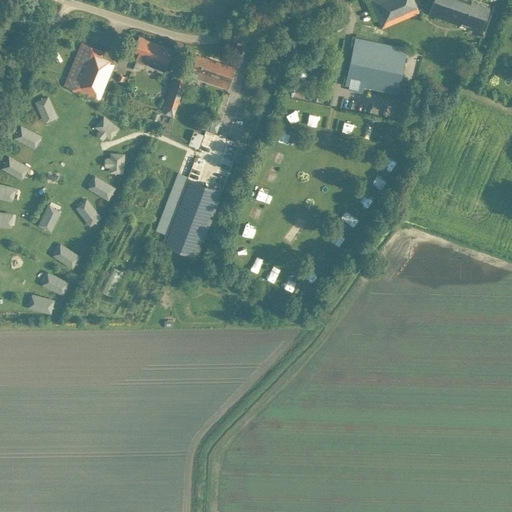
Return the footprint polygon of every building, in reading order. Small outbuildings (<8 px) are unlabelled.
[(369,0),(381,27),(419,11),(414,0),(369,0)] [(432,0),(428,13),(460,24),(461,22),(470,25),(469,27),(481,31),(489,6),(470,0),(432,0)] [(73,28),(70,35),(85,41),(88,33),(73,28)] [(173,50),(138,36),(133,50),(138,52),(136,59),(164,71),(173,50)] [(364,86),(398,94),(399,89),(405,90),(406,83),(400,82),(408,48),(355,36),(345,85),(349,86),(348,89),(362,92),(364,86)] [(64,85),(73,88),(84,93),(100,99),(114,63),(109,61),(110,58),(103,55),(105,50),(81,40),(64,85)] [(185,66),(183,73),(186,74),(228,87),(235,66),(190,52),(185,66)] [(163,106),(161,113),(172,117),(174,109),(175,110),(178,100),(167,96),(163,106)] [(307,124),(316,125),(317,115),(309,114),(307,124)] [(105,115),(95,126),(108,139),(119,128),(105,115)] [(344,121),(342,130),(355,131),(356,123),(344,121)] [(363,135),(373,136),(374,127),(364,126),(363,135)] [(193,129),(191,134),(202,138),(204,133),(193,129)] [(223,145),(234,150),(238,142),(226,137),(223,145)] [(109,173),(124,172),(124,152),(109,152),(109,173)] [(110,199),(117,186),(95,174),(88,188),(110,199)] [(176,204),(162,242),(196,255),(222,188),(206,182),(204,186),(177,175),(167,200),(176,204)] [(87,198),(75,208),(91,226),(103,216),(87,198)] [(248,216),(262,220),(265,212),(251,207),(248,216)] [(242,233),(250,236),(254,228),(246,224),(242,233)]
